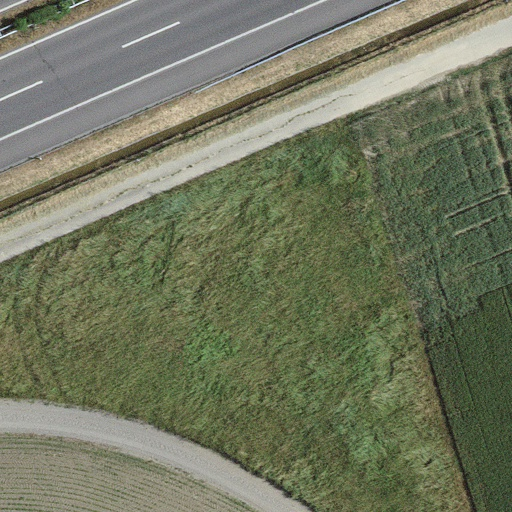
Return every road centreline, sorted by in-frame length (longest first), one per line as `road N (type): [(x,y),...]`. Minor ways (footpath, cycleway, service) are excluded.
road 1 (track): [(511,30),(0,249)]
road 2 (motorway): [(0,100),(233,0)]
